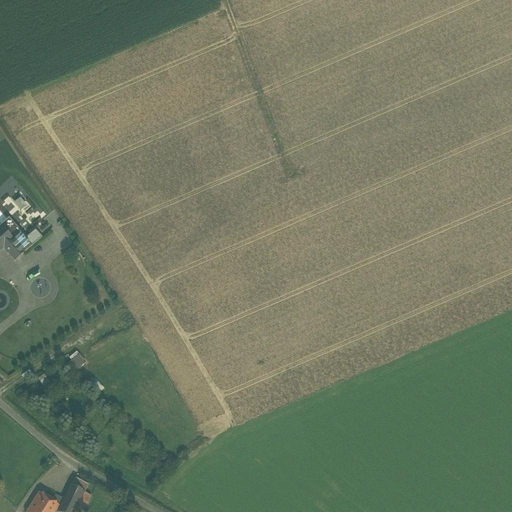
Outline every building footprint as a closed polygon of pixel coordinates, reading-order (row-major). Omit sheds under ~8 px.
[(0,226),(13,215),(0,199),(0,226)] [(17,247),(26,239),(10,220),(0,228),(15,245),(17,247)] [(0,228),(0,245),(3,249),(3,250),(8,254),(14,262),(15,261),(23,254),(17,247),(15,245),(0,228)] [(17,247),(23,254),(42,238),(35,231),(26,239),(17,247)] [(69,359),(78,370),(88,363),(79,352),(69,359)] [(81,376),(91,370),(88,365),(78,371),(81,376)] [(71,486),(84,493),(88,485),(75,478),(71,486)] [(75,511),(81,500),(84,493),(71,486),(61,507),(58,511),(75,511)] [(27,511),(55,511),(56,511),(59,506),(46,498),(39,493),(27,511)] [(88,504),(91,497),(84,493),(81,500),(88,504)] [(83,511),(88,504),(81,500),(75,511),(83,511)]
